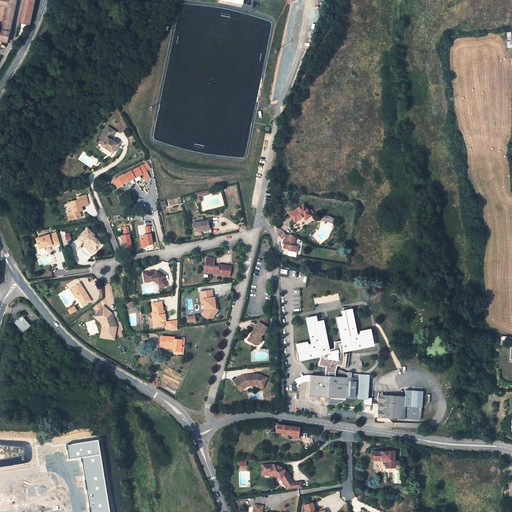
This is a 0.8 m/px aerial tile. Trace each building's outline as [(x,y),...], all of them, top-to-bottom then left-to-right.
[(9,32),(16,0),(0,0),(0,5),(6,7),(1,30),(0,29),(0,41),(7,43),(9,32)] [(29,25),(34,0),(24,0),(20,23),(29,25)] [(112,153),(118,144),(110,139),(115,131),(107,126),(100,138),(101,138),(98,142),(102,144),(101,145),(112,153)] [(143,165),(132,171),(131,171),(114,180),(117,187),(142,173),(145,180),(150,178),(147,172),(143,165)] [(86,195),(77,197),(78,200),(70,202),(71,208),(72,211),(70,212),(72,220),(81,217),(80,214),(79,210),(82,209),(81,206),(88,205),(86,195)] [(306,219),(311,215),(304,204),(289,214),(295,222),(304,216),(306,219)] [(195,235),(210,233),(209,229),(208,221),(203,222),(193,223),(195,235)] [(128,226),(120,228),(125,248),(133,246),(128,226)] [(144,239),(140,240),(142,248),(154,246),(151,226),(144,227),(146,235),(143,235),(144,239)] [(94,235),(87,228),(78,237),(85,244),(86,243),(88,245),(87,246),(93,252),(96,249),(96,246),(99,242),(93,236),(94,235)] [(56,233),(36,239),(39,249),(51,245),(52,246),(60,244),(56,233)] [(292,234),(287,235),(285,236),(284,239),(285,239),(285,244),(284,244),(283,248),(288,249),(288,250),(296,252),(297,246),(295,244),(294,244),(295,236),(292,234)] [(85,244),(84,245),(92,253),(93,252),(87,246),(88,245),(86,243),(85,244)] [(220,267),(213,266),(214,258),(206,257),(205,264),(210,264),(208,272),(209,272),(217,273),(217,275),(230,277),(231,266),(221,265),(220,267)] [(164,276),(156,271),(155,273),(152,271),(143,273),(145,280),(151,279),(153,281),(159,284),(159,287),(167,286),(166,280),(163,278),(164,276)] [(91,301),(79,282),(71,288),(75,295),(83,306),(91,301)] [(216,308),(214,297),(213,297),(212,290),(200,292),(202,303),(204,303),(205,310),(207,309),(207,310),(204,315),(207,318),(212,318),(218,310),(216,308)] [(163,311),(162,302),(152,303),(153,313),(152,313),(153,321),(155,321),(156,327),(164,325),(164,320),(165,320),(164,311),(163,311)] [(104,337),(114,340),(116,329),(113,328),(114,323),(113,318),(108,314),(110,312),(103,306),(97,313),(103,319),(101,322),(102,326),(106,327),(104,337)] [(343,318),(337,319),(339,330),(342,330),(341,334),(340,334),(341,342),(343,352),(374,347),(371,331),(360,333),(359,336),(356,336),(356,334),(352,311),(343,312),(343,318)] [(103,319),(97,313),(94,316),(101,322),(103,319)] [(16,320),(14,323),(22,333),(30,326),(22,317),(21,317),(20,317),(19,318),(17,319),(16,320)] [(317,317),(308,318),(312,342),(312,344),(309,345),(307,342),(296,344),(299,360),(321,356),(330,354),(329,351),(328,344),(327,337),(326,337),(323,334),(326,332),(324,321),(318,322),(317,317)] [(261,323),(259,322),(253,330),(252,332),(253,332),(253,334),(251,334),(249,338),(253,341),(252,342),(255,345),(259,344),(262,340),(261,335),(263,334),(267,327),(265,326),(268,323),(267,318),(261,319),(262,321),(261,323)] [(178,321),(168,322),(169,329),(169,330),(174,329),(177,329),(178,321)] [(173,347),(173,350),(181,351),(182,340),(174,339),(174,338),(161,336),(160,346),(173,347)] [(182,340),(181,351),(173,350),(173,353),(183,354),(184,340),(184,338),(183,338),(182,340)] [(341,342),(335,343),(334,350),(329,351),(330,354),(321,356),(317,366),(326,367),(325,370),(325,371),(325,376),(335,376),(336,371),(338,365),(345,367),(346,365),(346,360),(346,357),(345,354),(343,355),(342,352),(343,352),(341,342)] [(257,374),(247,375),(248,376),(245,377),(245,375),(240,376),(233,381),(238,388),(241,385),(244,388),(247,386),(256,385),(259,386),(259,385),(263,386),(267,378),(257,374)] [(325,376),(310,375),(309,394),(321,394),(325,395),(331,395),(345,396),(358,397),(359,378),(351,378),(348,377),(335,376),(325,376)] [(359,375),(359,378),(358,397),(364,397),(365,397),(366,379),(369,379),(370,376),(359,375)] [(383,395),(383,399),(379,398),(378,414),(381,415),(381,418),(403,419),(407,419),(421,420),(423,391),(406,390),(405,396),(400,396),(400,397),(398,397),(398,396),(383,395)] [(345,396),(331,395),(331,398),(328,402),(331,403),(334,403),(338,402),(341,401),(345,399),(345,396)] [(365,397),(364,397),(364,405),(371,405),(372,398),(368,398),(365,397)] [(291,438),(298,439),(300,428),(276,424),(275,432),(278,432),(291,434),(291,438)] [(394,456),(394,451),(373,452),(373,460),(386,460),(386,468),(395,468),(394,461),(394,456)] [(260,465),(260,474),(267,474),(269,473),(280,479),(286,487),(292,483),(283,470),(279,469),(280,468),(276,466),(276,467),(272,465),(260,465)] [(292,483),(286,487),(286,490),(301,488),(300,482),(292,483)] [(53,511),(77,511),(76,484),(51,486),(53,511)] [(86,511),(84,484),(76,484),(77,511),(86,511)] [(304,505),(306,511),(305,511),(304,511),(325,511),(324,510),(318,511),(313,511),(315,511),(312,503),(304,505)]
